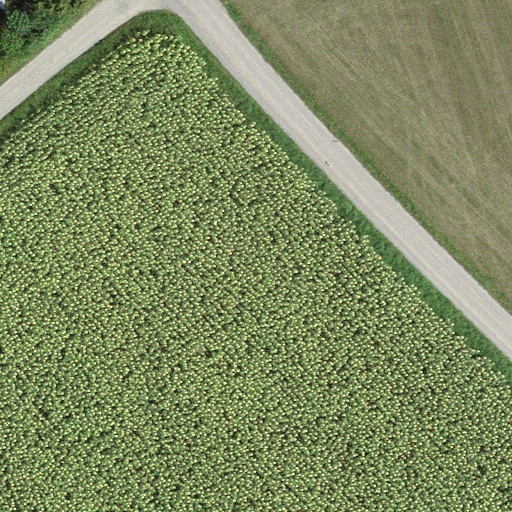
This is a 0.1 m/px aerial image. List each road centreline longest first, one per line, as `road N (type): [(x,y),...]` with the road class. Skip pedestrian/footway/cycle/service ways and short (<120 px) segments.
road 1 (track): [(511,322),(189,0)]
road 2 (track): [(126,0),(0,107)]
